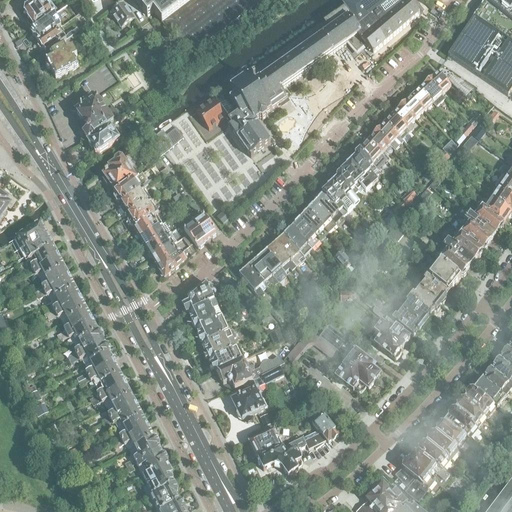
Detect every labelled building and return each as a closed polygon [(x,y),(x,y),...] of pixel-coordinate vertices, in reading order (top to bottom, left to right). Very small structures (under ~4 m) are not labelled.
[(37,29),(54,17),(52,15),(56,13),(50,4),(50,5),(46,0),(33,0),(28,3),(31,7),(27,10),(25,10),(24,14),(26,15),(30,20),(29,20),(29,21),(27,22),(27,24),(30,28),(32,29),(34,28),(36,27),(37,29)] [(146,0),(150,6),(142,11),(147,18),(153,13),(161,23),(188,58),(192,54),(263,0),(146,0)] [(411,6),(415,2),(417,0),(351,0),(343,7),(345,10),(336,16),(230,90),(236,99),(230,103),(239,117),(227,125),(251,160),(271,145),(255,123),(259,120),(260,121),(262,121),(262,122),(263,122),(263,121),(266,119),(267,118),(266,118),(267,116),(266,115),(287,100),(281,92),(349,44),(358,54),(366,47),(367,49),(373,56),(419,17),(411,6)] [(473,20),(448,58),(508,98),(511,92),(511,0),(489,0),(487,2),(485,1),(472,20),(473,20)] [(127,27),(135,21),(124,6),(110,16),(121,31),(127,27)] [(62,28),(54,17),(37,29),(33,31),(33,32),(33,33),(33,35),(35,38),(39,44),(57,31),(62,28)] [(57,31),(39,44),(39,47),(41,50),(44,51),(46,54),(60,44),(61,46),(79,33),(77,30),(72,34),(68,37),(65,39),(63,36),(61,37),(57,31)] [(81,35),(77,37),(86,51),(90,48),(81,35)] [(47,72),(49,72),(50,71),(51,73),(51,72),(55,81),(78,70),(74,61),(78,60),(74,51),(67,54),(65,50),(56,55),(51,58),(53,62),(47,65),(48,66),(47,67),(46,69),(47,72)] [(426,82),(442,97),(451,89),(437,75),(434,78),(433,78),(432,79),(430,79),(429,80),(428,80),(427,82),(426,82)] [(442,97),(426,82),(426,83),(425,84),(424,85),(423,86),(423,87),(422,88),(423,88),(419,91),(433,105),(442,97)] [(433,105),(419,91),(418,90),(412,96),(413,97),(410,100),(424,113),(433,105)] [(97,98),(96,98),(95,99),(94,97),(83,104),(80,104),(77,106),(73,105),(70,107),(69,111),(71,114),(75,115),(86,130),(86,132),(82,135),(87,142),(111,127),(115,124),(97,98)] [(402,105),(400,107),(415,121),(424,113),(410,100),(407,103),(405,103),(404,104),(402,105)] [(228,120),(216,104),(197,117),(209,133),(228,120)] [(415,121),(400,107),(399,108),(399,109),(398,110),(397,111),(397,112),(396,113),(396,114),(393,117),(410,133),(413,130),(413,127),(411,125),(415,121)] [(499,117),(494,113),(490,118),(495,122),(499,117)] [(482,120),(477,115),(469,124),(474,129),(482,120)] [(407,130),(393,117),(391,120),(389,119),(384,125),(385,126),(398,139),(407,130)] [(461,135),(466,139),(474,129),(470,125),(461,135)] [(377,131),(375,132),(390,147),(398,139),(385,126),(382,129),(380,129),(379,130),(377,131)] [(111,127),(87,142),(87,143),(87,146),(89,149),(91,149),(94,153),(94,154),(94,155),(95,156),(95,157),(96,157),(97,157),(120,141),(115,133),(115,131),(113,128),(111,127)] [(486,133),(480,129),(472,139),(477,143),(486,133)] [(176,130),(167,138),(173,148),(183,140),(176,130)] [(173,148),(167,138),(163,132),(155,139),(159,146),(154,150),(160,159),(173,148)] [(390,147),(375,132),(374,133),(373,134),(373,136),(372,137),(371,138),(371,139),(368,143),(382,156),(390,147)] [(459,147),(466,139),(461,135),(454,143),(459,147)] [(382,156),(368,143),(366,146),(365,145),(359,151),(361,152),(373,166),(382,156)] [(452,144),(444,153),(449,157),(456,149),(452,144)] [(466,145),(463,148),(466,151),(468,152),(469,153),(472,150),(466,145)] [(458,161),(466,151),(463,148),(455,158),(458,161)] [(356,160),(351,164),(372,188),(378,182),(372,175),(376,171),(373,166),(361,152),(356,157),(356,160)] [(444,153),(435,161),(441,168),(450,160),(444,153)] [(116,194),(137,179),(133,172),(134,171),(129,163),(132,161),(132,159),(130,156),(127,156),(109,168),(112,172),(104,177),(106,179),(103,181),(109,189),(111,187),(116,194)] [(434,162),(427,171),(434,177),(442,169),(434,162)] [(372,188),(351,164),(347,167),(347,168),(341,173),(342,174),(357,192),(361,188),(366,193),(372,188)] [(451,170),(447,167),(441,175),(444,178),(451,170)] [(165,177),(170,175),(167,170),(160,174),(163,178),(165,177)] [(357,192),(342,174),(337,178),(337,181),(332,185),(353,210),(360,204),(354,197),(358,194),(357,192)] [(432,178),(427,174),(422,180),(427,184),(432,178)] [(137,179),(116,194),(114,195),(115,197),(114,199),(118,204),(120,204),(121,204),(123,205),(143,192),(148,188),(146,185),(148,183),(142,175),(137,179)] [(511,183),(506,179),(501,176),(494,187),(498,190),(511,199),(511,183)] [(441,183),(437,179),(431,187),(434,190),(441,183)] [(353,210),(332,185),(328,189),(322,195),(324,196),(343,219),(353,210)] [(511,199),(498,190),(491,201),(511,215),(511,213),(511,199)] [(143,192),(123,205),(121,206),(121,207),(122,209),(121,211),(124,216),(127,215),(128,215),(130,217),(144,208),(151,203),(143,192)] [(411,192),(401,201),(403,203),(408,209),(418,197),(411,192)] [(431,195),(427,192),(418,201),(423,205),(431,195)] [(0,195),(0,223),(3,219),(2,218),(12,204),(0,195)] [(182,200),(179,196),(173,200),(176,204),(182,200)] [(343,219),(324,196),(316,204),(335,227),(343,219)] [(491,201),(484,211),(503,226),(511,215),(491,201)] [(144,208),(130,217),(128,218),(128,219),(129,221),(128,222),(131,227),(133,226),(135,225),(136,228),(144,224),(156,217),(159,215),(151,203),(144,208)] [(200,212),(193,203),(189,206),(196,214),(200,212)] [(407,208),(403,203),(392,212),(397,218),(407,209),(407,208)] [(316,204),(308,212),(328,236),(336,229),(335,227),(316,204)] [(503,226),(484,211),(478,206),(465,222),(466,222),(465,223),(478,233),(482,228),(494,237),(503,226)] [(171,210),(166,213),(170,219),(175,216),(171,210)] [(390,210),(381,218),(388,227),(398,219),(390,210)] [(308,212),(300,221),(320,243),(328,236),(308,212)] [(229,221),(224,215),(217,220),(222,227),(229,221)] [(144,224),(136,228),(134,229),(135,230),(134,230),(140,240),(144,238),(162,226),(156,217),(144,224)] [(216,235),(203,217),(192,224),(193,225),(184,231),(198,251),(199,250),(201,251),(203,248),(203,246),(210,240),(211,239),(213,240),(216,238),(215,236),(216,235)] [(300,221),(293,229),(312,252),(320,243),(300,221)] [(465,222),(456,233),(482,253),(494,237),(482,228),(478,233),(465,223),(466,222),(465,222)] [(30,261),(53,248),(49,240),(41,225),(16,240),(17,241),(16,242),(27,263),(30,261)] [(168,236),(162,226),(144,238),(140,240),(142,244),(142,247),(144,250),(145,251),(161,240),(168,236)] [(382,239),(389,231),(385,228),(378,236),(382,239)] [(389,233),(400,241),(404,236),(394,228),(389,233)] [(312,252),(293,229),(285,237),(304,260),(312,252)] [(423,233),(430,239),(432,235),(426,230),(423,233)] [(400,241),(389,233),(386,238),(396,246),(400,241)] [(482,253),(456,233),(450,240),(443,249),(457,259),(461,254),(474,263),(482,253)] [(161,240),(145,251),(147,252),(150,257),(150,261),(174,246),(177,244),(171,234),(168,236),(161,240)] [(285,237),(276,245),(280,250),(281,249),(286,255),(285,257),(290,263),(291,263),(296,270),(306,262),(304,260),(285,237)] [(193,247),(186,238),(183,240),(189,249),(193,247)] [(386,238),(382,243),(388,247),(392,251),(396,246),(386,238)] [(388,247),(382,243),(373,253),(379,258),(388,247)] [(276,245),(267,252),(285,274),(289,271),(292,274),(296,270),(291,263),(290,263),(285,257),(286,255),(281,249),(280,250),(276,245)] [(177,251),(174,246),(150,261),(152,263),(155,265),(158,270),(182,254),(179,249),(177,251)] [(424,259),(428,254),(418,246),(414,251),(424,259)] [(33,273),(59,259),(57,257),(58,257),(53,248),(30,261),(33,267),(31,268),(33,273)] [(457,259),(443,249),(435,259),(441,264),(461,280),(474,263),(461,254),(457,259)] [(165,280),(186,262),(184,258),(189,255),(187,251),(182,254),(158,270),(158,273),(160,276),(163,278),(165,280)] [(285,274),(267,252),(258,260),(262,265),(263,265),(268,271),(267,273),(272,279),(273,278),(279,285),(283,281),(281,278),(285,274)] [(349,277),(355,269),(342,253),(334,260),(349,277)] [(406,262),(416,270),(420,265),(410,256),(406,262)] [(41,282),(65,270),(61,262),(60,262),(59,259),(33,273),(36,278),(38,277),(41,282)] [(262,265),(258,260),(249,268),(267,290),(271,287),(274,289),(279,285),(273,278),(272,279),(267,273),(268,271),(263,265),(262,265)] [(461,280),(441,264),(429,280),(449,296),(461,280)] [(357,272),(359,274),(365,268),(362,265),(357,272)] [(267,290),(249,268),(239,277),(260,301),(263,299),(265,297),(263,294),(267,290)] [(65,270),(41,282),(44,288),(42,289),(42,291),(34,295),(36,298),(70,281),(68,278),(69,278),(65,270)] [(423,276),(415,287),(441,308),(446,303),(445,300),(449,296),(429,280),(423,276)] [(71,284),(70,281),(36,298),(38,302),(46,298),(47,299),(49,298),(52,304),(76,291),(72,283),(71,284)] [(189,315),(215,303),(220,301),(213,287),(208,289),(206,285),(190,299),(189,300),(184,304),(185,306),(184,309),(187,314),(189,315)] [(341,295),(340,304),(345,304),(345,302),(349,302),(352,302),(352,290),(345,286),(337,295),(341,295)] [(285,287),(282,289),(287,296),(290,293),(285,287)] [(441,308),(415,287),(406,297),(431,318),(434,314),(437,314),(441,308)] [(325,303),(334,294),(329,289),(319,297),(325,303)] [(76,291),(52,304),(54,310),(53,310),(54,312),(46,316),(47,319),(81,302),(80,299),(76,291)] [(431,318),(406,297),(397,309),(424,330),(428,324),(428,322),(431,318)] [(275,314),(263,299),(260,301),(273,316),(275,314)] [(314,308),(318,312),(325,303),(323,302),(322,304),(319,301),(314,308)] [(381,314),(386,309),(376,301),(372,306),(372,307),(375,309),(381,314)] [(82,305),(81,302),(47,319),(49,323),(57,319),(58,321),(60,319),(63,325),(87,313),(83,305),(82,305)] [(222,319),(215,303),(189,315),(193,322),(192,323),(192,324),(192,325),(192,326),(193,327),(193,328),(194,329),(194,330),(195,330),(196,331),(197,331),(222,319)] [(257,303),(251,306),(255,315),(263,311),(257,303)] [(312,308),(307,313),(313,318),(317,313),(312,308)] [(381,314),(375,309),(373,311),(373,314),(380,320),(383,320),(386,321),(383,325),(381,324),(378,324),(374,330),(374,334),(376,335),(371,342),(395,362),(396,362),(398,361),(399,360),(400,358),(400,357),(401,356),(401,355),(402,354),(400,353),(410,341),(396,329),(393,332),(388,328),(392,323),(388,320),(381,314)] [(424,330),(397,309),(388,320),(392,323),(414,340),(416,336),(419,336),(424,330)] [(87,313),(63,325),(66,330),(64,332),(65,333),(57,338),(59,341),(92,323),(91,321),(91,320),(87,313)] [(260,320),(263,326),(271,322),(268,316),(260,320)] [(310,321),(306,317),(300,324),(304,328),(310,321)] [(222,319),(197,331),(200,338),(200,339),(200,340),(200,341),(200,342),(200,343),(201,344),(202,345),(203,346),(204,347),(229,333),(222,319)] [(74,346),(98,334),(92,323),(59,341),(60,344),(68,340),(69,342),(71,341),(74,346)] [(336,379),(349,389),(353,392),(354,391),(359,394),(359,395),(360,395),(361,395),(362,395),(363,394),(364,393),(366,391),(368,392),(380,377),(374,372),(377,368),(356,351),(355,352),(353,350),(355,347),(328,327),(319,339),(340,355),(344,358),(344,359),(349,363),(336,379)] [(7,329),(0,332),(0,337),(2,342),(11,338),(7,329)] [(285,342),(280,330),(269,335),(274,347),(285,342)] [(229,333),(204,347),(207,353),(207,355),(207,356),(207,357),(207,358),(208,359),(208,360),(209,361),(211,362),(237,350),(233,341),(236,340),(233,332),(229,333)] [(69,362),(104,345),(102,342),(104,339),(101,334),(98,334),(74,346),(77,352),(74,353),(75,355),(67,359),(69,362)] [(305,339),(302,341),(286,358),(289,361),(288,362),(292,366),(309,348),(312,347),(316,348),(334,361),(340,355),(319,339),(315,337),(310,337),(305,339)] [(15,343),(8,347),(11,352),(18,348),(15,343)] [(109,355),(109,356),(112,353),(109,348),(105,347),(104,345),(69,362),(71,365),(79,361),(80,363),(82,362),(85,368),(109,355)] [(386,363),(367,349),(364,353),(382,367),(386,363)] [(242,361),(237,350),(211,362),(213,366),(212,368),(215,373),(217,374),(242,361)] [(502,358),(499,361),(511,370),(511,354),(507,351),(505,351),(501,355),(502,358)] [(109,355),(85,368),(88,373),(86,375),(86,376),(81,378),(83,382),(114,366),(109,355)] [(249,374),(242,361),(217,374),(224,387),(228,385),(229,387),(230,387),(232,386),(235,391),(244,387),(279,369),(285,366),(278,358),(273,362),(268,362),(264,363),(261,367),(259,370),(249,374)] [(511,370),(499,361),(496,361),(493,366),(493,368),(491,371),(511,387),(511,370)] [(96,389),(121,377),(116,369),(114,366),(79,384),(81,388),(90,383),(91,384),(93,383),(96,389)] [(258,391),(266,387),(283,378),(279,369),(244,387),(249,396),(233,404),(238,416),(238,418),(240,422),(242,423),(243,424),(244,423),(245,425),(248,426),(252,425),(253,421),(252,419),(266,413),(260,401),(263,400),(259,391),(259,392),(258,391)] [(485,379),(483,382),(506,399),(511,391),(511,387),(491,371),(488,371),(485,376),(485,379)] [(121,377),(96,389),(99,395),(97,396),(97,398),(90,401),(92,405),(126,388),(124,385),(125,385),(121,377)] [(506,399),(483,382),(480,382),(476,386),(477,389),(474,392),(497,410),(506,399)] [(28,397),(37,392),(34,388),(30,390),(27,384),(23,386),(25,390),(26,392),(28,397)] [(127,391),(126,388),(92,405),(94,409),(101,404),(102,406),(104,405),(107,410),(131,398),(128,390),(127,391)] [(30,397),(35,406),(42,402),(38,393),(30,397)] [(464,403),(487,421),(496,411),(473,393),(470,393),(467,397),(467,400),(464,403)] [(103,426),(137,409),(135,406),(136,406),(131,398),(107,410),(110,416),(108,417),(109,419),(102,423),(103,426)] [(487,421),(464,403),(461,403),(457,408),(458,410),(456,414),(478,431),(487,421)] [(36,410),(41,419),(47,416),(43,407),(36,410)] [(118,432),(143,420),(139,412),(138,412),(137,409),(103,426),(105,429),(112,425),(113,427),(115,426),(118,432)] [(320,411),(308,416),(312,422),(323,415),(320,411)] [(449,419),(446,423),(469,441),(470,442),(478,431),(456,414),(455,413),(452,414),(449,417),(449,419)] [(265,429),(272,425),(267,416),(260,420),(265,429)] [(312,425),(316,431),(327,443),(328,446),(332,443),(332,444),(339,438),(321,417),(312,425)] [(143,420),(118,432),(121,437),(119,439),(120,439),(113,443),(115,447),(148,430),(146,428),(147,427),(143,420)] [(469,441),(446,423),(444,427),(443,426),(440,426),(437,430),(437,433),(460,452),(461,452),(469,441)] [(260,431),(263,438),(274,432),(271,426),(260,431)] [(54,427),(45,431),(49,439),(58,435),(54,427)] [(148,430),(115,447),(117,451),(124,447),(124,449),(127,447),(130,453),(154,441),(150,433),(149,433),(148,430)] [(282,450),(258,461),(263,473),(273,468),(282,470),(288,479),(298,472),(298,471),(301,469),(302,466),(301,463),(296,452),(300,450),(302,451),(305,450),(306,448),(309,452),(315,449),(316,451),(324,446),(323,445),(327,443),(316,431),(303,442),(302,440),(282,450)] [(247,437),(250,443),(261,438),(258,432),(247,437)] [(258,461),(282,450),(278,441),(274,432),(263,438),(261,438),(250,443),(249,444),(256,460),(257,459),(258,461)] [(460,452),(437,433),(434,436),(431,436),(428,440),(428,443),(452,461),(460,452)] [(155,441),(154,441),(130,453),(136,466),(161,453),(159,449),(160,447),(157,441),(155,441)] [(452,461),(428,443),(426,446),(425,446),(423,446),(419,450),(420,453),(443,472),(452,461)] [(163,456),(161,453),(136,466),(143,479),(167,466),(167,465),(168,463),(165,457),(163,456)] [(443,472),(420,453),(417,457),(415,456),(409,463),(407,464),(406,465),(405,466),(404,467),(404,468),(404,469),(403,470),(396,477),(409,491),(405,495),(418,505),(435,483),(430,478),(433,474),(445,483),(450,477),(443,472)] [(498,464),(491,458),(487,463),(495,469),(498,464)] [(65,472),(72,468),(68,459),(60,462),(65,472)] [(167,466),(143,479),(148,488),(144,490),(148,500),(174,486),(170,477),(172,476),(167,466)] [(492,478),(486,473),(482,478),(489,483),(492,478)] [(511,511),(511,481),(488,511),(511,511)] [(174,486),(148,500),(146,501),(151,510),(155,508),(156,511),(162,511),(180,503),(176,496),(178,496),(178,493),(174,486)] [(392,493),(385,486),(382,489),(380,489),(378,491),(378,493),(368,502),(377,511),(416,511),(410,504),(408,505),(406,503),(407,502),(396,489),(392,493)] [(85,496),(77,501),(80,508),(89,504),(85,496)] [(184,511),(185,509),(182,503),(180,503),(162,511),(184,511)]
